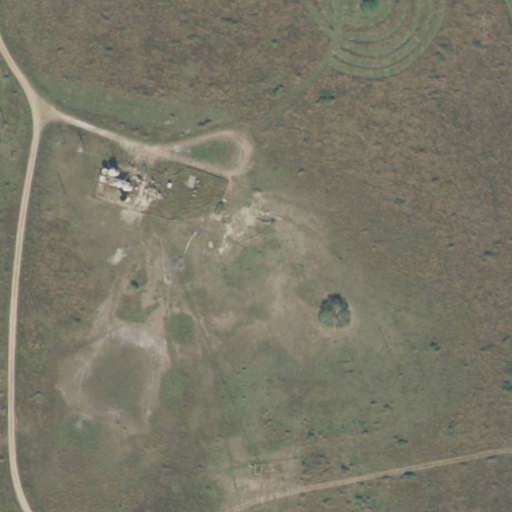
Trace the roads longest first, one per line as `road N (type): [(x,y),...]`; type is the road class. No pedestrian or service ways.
road 1 (track): [(0,22),(17,110),(17,251),(2,300),(29,511)]
road 2 (track): [(17,133),(192,196)]
